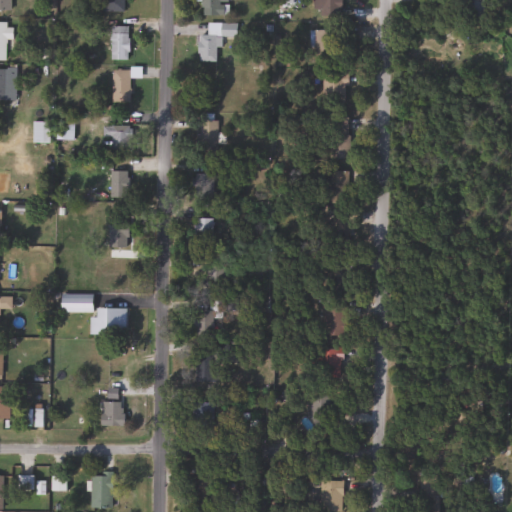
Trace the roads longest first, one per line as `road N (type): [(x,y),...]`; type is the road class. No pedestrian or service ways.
road 1 (residential): [(373,511),(382,0)]
road 2 (residential): [(168,0),(159,511)]
road 3 (residential): [(0,448),(375,457)]
